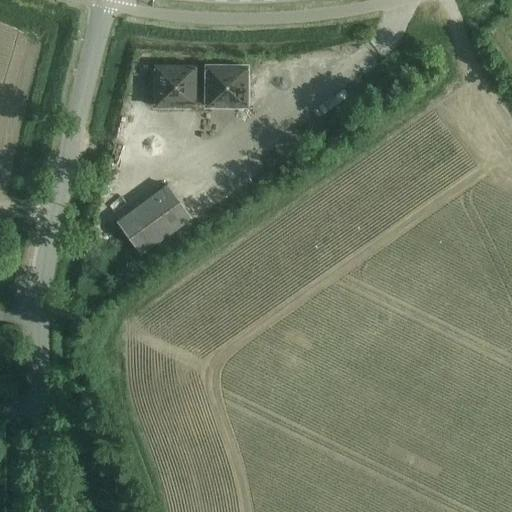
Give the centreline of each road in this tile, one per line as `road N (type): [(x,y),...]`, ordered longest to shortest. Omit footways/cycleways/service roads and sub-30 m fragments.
road 1 (unclassified): [(46,511),(36,276),(51,217)]
road 2 (unclassified): [(51,217),(104,0)]
